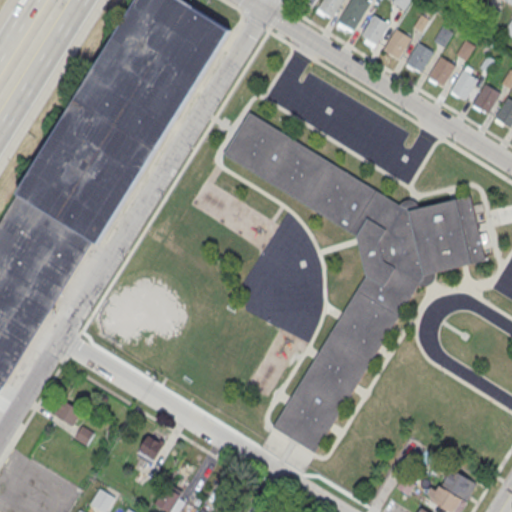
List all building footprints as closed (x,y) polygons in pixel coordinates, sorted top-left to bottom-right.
[(135,0),(183,0),(230,29),(99,242),(0,401),(0,223),(19,193),(135,0)] [(321,0),(341,0),(331,17),(317,8),(321,0)] [(348,0),(369,0),(371,1),(354,29),(337,19),(348,0)] [(392,0),(410,0),(404,9),(391,2),(392,0)] [(421,13),(430,19),(422,31),(413,26),(421,13)] [(361,33),(374,14),(389,23),(376,43),(361,33)] [(443,26),(452,32),(444,45),(435,39),(443,26)] [(395,28),(411,37),(399,57),(383,48),(395,28)] [(465,39),(475,45),(467,58),(457,52),(465,39)] [(418,41),(433,51),(421,71),(406,62),(418,41)] [(487,54),(496,60),(489,73),(479,67),(487,54)] [(427,76),(440,55),(456,64),(443,86),(427,76)] [(510,68),(511,69),(511,87),(502,81),(510,68)] [(451,89),(463,69),(478,78),(466,98),(451,89)] [(485,82),(501,92),(489,112),(473,103),(485,82)] [(495,116),(508,96),(511,98),(511,122),(510,126),(495,116)] [(250,111),(399,204),(403,201),(408,199),(413,199),(417,201),(421,206),(470,195),(486,260),(435,271),(435,275),(434,278),(433,281),(430,283),(428,285),(425,285),(421,285),(419,284),(399,315),(338,416),(315,451),(274,425),(366,275),(357,236),(223,154),(250,111)] [(82,409),(61,398),(53,414),(74,425),(82,409)] [(75,438),(87,445),(95,433),(83,426),(75,438)] [(154,464),(166,443),(149,433),(137,454),(154,464)] [(452,469),(476,484),(466,500),(442,485),(452,469)] [(396,488),(403,477),(416,485),(409,496),(396,488)] [(177,511),(185,497),(163,486),(154,505),(168,511),(177,511)] [(439,486),(467,503),(461,511),(448,511),(430,501),(439,486)] [(91,506),(105,511),(107,511),(114,497),(98,490),(91,506)]
